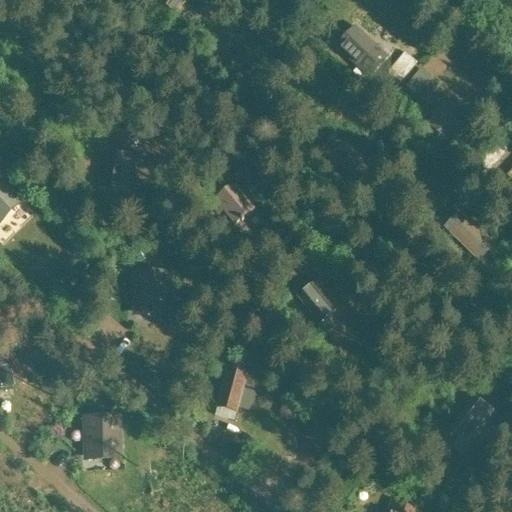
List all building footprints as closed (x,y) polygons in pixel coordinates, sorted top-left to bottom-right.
[(158,0),(156,3),(176,17),(187,2),(188,0),(158,0)] [(368,81),(388,60),(354,29),(335,50),(368,81)] [(409,51),(390,72),(402,83),(421,62),(409,51)] [(448,147),(464,130),(456,123),(459,118),(443,104),(424,126),(448,147)] [(105,119),(97,118),(95,131),(103,132),(105,119)] [(352,178),(364,162),(332,137),(318,154),(337,170),(340,167),(352,178)] [(133,194),(138,160),(110,156),(106,190),(133,194)] [(17,176),(2,161),(0,158),(0,179),(6,186),(17,176)] [(0,222),(18,205),(0,186),(0,222)] [(234,227),(254,211),(233,186),(209,206),(218,216),(223,213),(234,227)] [(479,264),(495,248),(460,213),(445,229),(479,264)] [(130,318),(167,318),(168,273),(130,273),(130,318)] [(319,326),(336,312),(315,285),(297,299),(319,326)] [(0,392),(14,391),(12,368),(0,368),(0,392)] [(226,374),(217,409),(214,418),(233,423),(236,414),(237,410),(248,413),(251,410),(254,399),(252,395),(242,393),(245,379),(226,374)] [(463,458),(470,448),(471,449),(473,447),(476,447),(481,441),(480,438),(496,417),(474,400),(449,432),(458,439),(451,449),(463,458)] [(117,438),(121,438),(120,425),(117,425),(117,421),(86,421),(87,462),(118,461),(117,438)]
